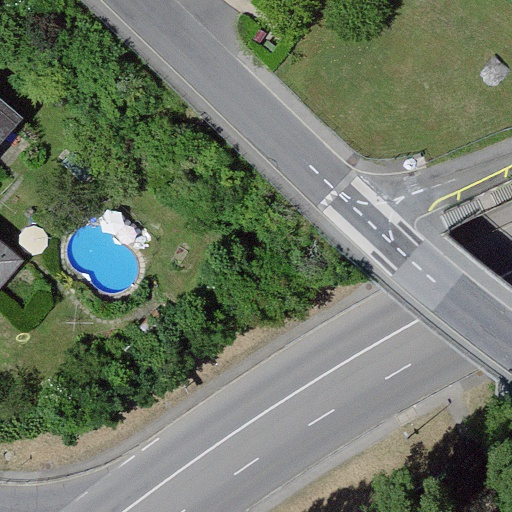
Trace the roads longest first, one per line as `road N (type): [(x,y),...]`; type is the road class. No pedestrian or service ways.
road 1 (secondary): [(511,298),(329,399),(170,511)]
road 2 (residential): [(358,214),(139,0)]
road 3 (residential): [(511,340),(358,214)]
road 4 (residential): [(511,157),(358,214)]
